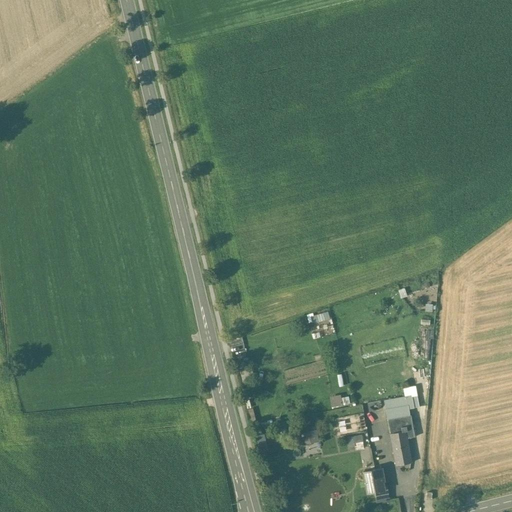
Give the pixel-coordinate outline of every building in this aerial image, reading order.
[(314,323),(331,317),(329,310),(312,316),(314,323)] [(363,357),(405,350),(403,338),(361,345),(363,357)] [(327,372),(323,356),(316,358),(316,361),(281,369),(283,381),(327,372)] [(330,396),(333,407),(345,404),(342,393),(330,396)] [(417,395),(412,396),(411,395),(405,396),(407,405),(408,405),(409,409),(419,407),(417,395)] [(405,396),(384,400),(388,419),(410,415),(409,409),(408,405),(407,405),(405,396)] [(358,430),(354,413),(335,418),(339,435),(358,430)] [(410,415),(388,419),(390,433),(404,431),(406,438),(415,437),(411,415),(410,415)] [(280,422),(282,427),(292,423),(290,418),(280,422)] [(315,431),(301,434),(303,442),(317,439),(315,431)] [(404,431),(390,433),(396,465),(411,463),(406,438),(404,431)] [(258,435),(260,446),(268,444),(266,433),(258,435)] [(349,445),(365,444),(364,434),(348,435),(349,445)] [(381,468),(363,471),(363,472),(364,472),(366,480),(365,481),(367,493),(374,491),(374,492),(384,490),(382,481),(383,481),(381,468)]
